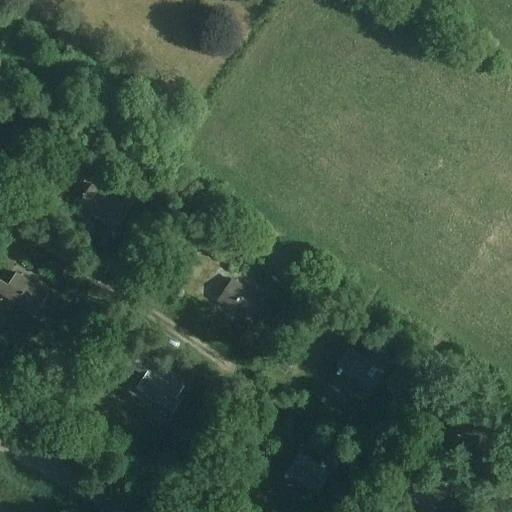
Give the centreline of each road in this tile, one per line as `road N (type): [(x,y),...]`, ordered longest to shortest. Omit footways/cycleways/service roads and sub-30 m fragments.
road 1 (track): [(273,388),(0,214)]
road 2 (unclassified): [(121,511),(0,439)]
